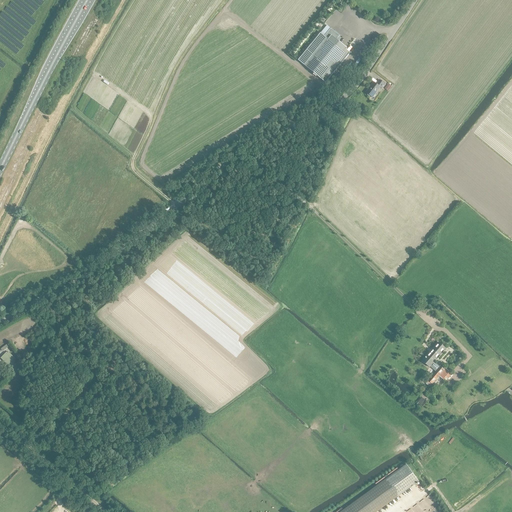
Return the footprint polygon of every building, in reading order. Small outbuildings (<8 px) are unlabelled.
[(320,33),(298,60),(301,63),(325,83),(350,53),(346,49),(347,48),(338,41),(339,39),(338,38),(340,36),(331,28),(324,36),(320,33)] [(365,93),(373,98),(380,88),(382,89),(385,84),(380,80),(376,84),(373,82),(365,93)] [(444,380),(446,378),(448,379),(452,374),(446,368),(444,370),(440,366),(439,367),(436,364),(435,364),(434,362),(446,349),(439,342),(422,361),(429,368),(430,367),(435,371),(428,380),(428,381),(426,384),(429,387),(432,384),(439,376),(444,380)] [(8,343),(0,349),(2,351),(10,346),(8,343)] [(421,397),(417,402),(418,403),(414,407),(417,410),(425,400),(421,397)] [(340,511),(376,511),(399,496),(418,482),(406,465),(386,479),(340,511)]
